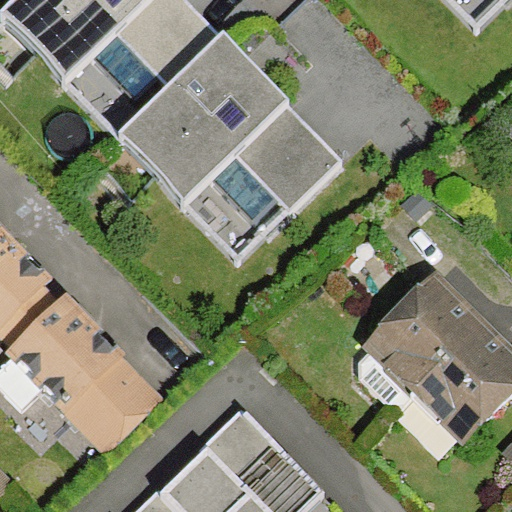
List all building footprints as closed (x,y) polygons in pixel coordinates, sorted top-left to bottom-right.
[(231,47),(185,0),(32,0),(5,26),(70,93),(120,44),(175,101),(231,47)] [(348,168),(231,47),(175,101),(124,150),(188,216),(242,164),(295,219),(348,168)] [(0,233),(0,353),(102,454),(162,394),(0,233)] [(511,406),(511,366),(431,285),(359,355),(459,458),(511,406)] [(209,463),(165,506),(170,511),(322,511),(330,504),(244,417),(203,457),(209,463)] [(0,496),(8,489),(0,480),(0,496)]
